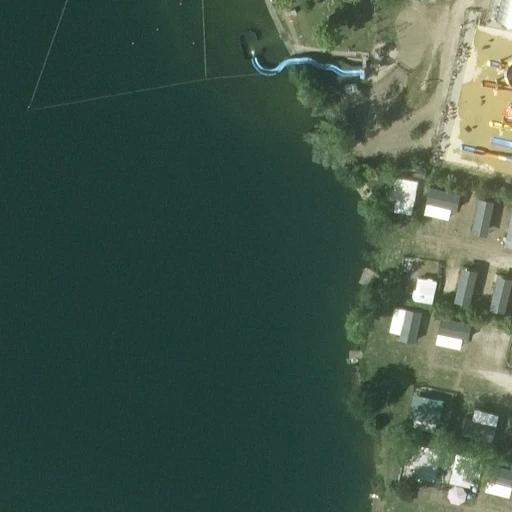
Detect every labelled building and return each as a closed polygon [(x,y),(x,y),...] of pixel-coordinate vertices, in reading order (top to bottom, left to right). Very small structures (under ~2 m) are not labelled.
[(511,58),(511,29),(505,29),(501,57),(511,58)] [(456,133),(455,168),(470,169),(472,134),(456,133)] [(488,175),(502,179),(511,146),(511,143),(499,140),(488,175)] [(399,175),(395,209),(415,212),(419,177),(399,175)] [(428,183),(426,202),(427,202),(424,218),(446,222),(451,186),(428,183)] [(491,233),(498,198),(471,193),(464,228),(491,233)] [(414,298),(435,302),(440,279),(418,275),(414,298)] [(441,301),(466,304),(468,280),(444,278),(441,301)] [(511,288),(494,282),(485,307),(510,316),(511,309),(511,288)] [(391,326),(413,330),(417,308),(396,304),(391,326)] [(504,355),(509,327),(486,323),(482,352),(504,355)] [(410,417),(445,421),(448,394),(413,390),(410,417)] [(469,412),(473,400),(460,396),(456,408),(469,412)] [(470,429),(486,432),(490,415),(473,411),(470,429)] [(411,475),(436,481),(444,447),(419,441),(411,475)] [(473,486),(479,455),(456,451),(450,482),(473,486)] [(511,488),(511,464),(498,460),(489,492),(510,498),(511,488)]
